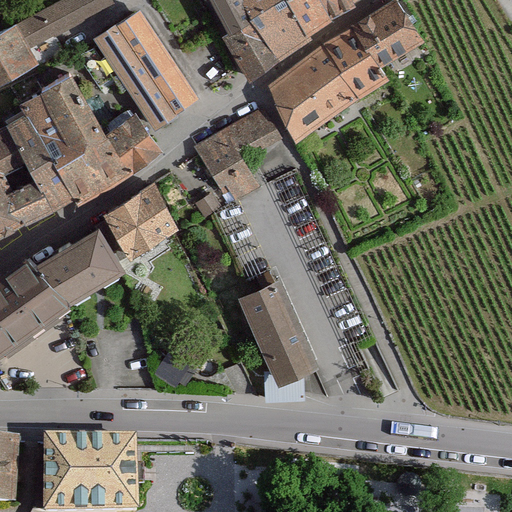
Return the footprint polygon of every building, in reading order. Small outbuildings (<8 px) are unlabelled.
[(107,0),(63,0),(21,23),(31,42),(107,0)] [(207,0),(225,28),(247,14),(237,0),(207,0)] [(312,30),(293,0),(237,0),(247,14),(275,56),(312,30)] [(331,17),(320,0),(293,0),(312,30),(331,17)] [(353,5),(350,0),(320,0),(331,17),(353,5)] [(415,40),(391,2),(356,24),(380,61),(415,40)] [(189,100),(137,14),(96,38),(148,125),(189,100)] [(275,56),(247,14),(225,28),(218,33),(247,75),(275,56)] [(0,77),(28,62),(8,28),(0,32),(0,77)] [(382,79),(353,33),(268,87),(297,133),(382,79)] [(119,172),(66,78),(23,102),(75,196),(119,172)] [(274,134),(260,110),(202,143),(232,196),(253,184),(236,155),(274,134)] [(155,149),(132,118),(108,135),(131,166),(155,149)] [(0,226),(61,192),(21,123),(0,134),(0,226)] [(174,226),(153,189),(103,216),(124,254),(174,226)] [(212,194),(197,203),(205,216),(220,206),(212,194)] [(115,270),(91,230),(40,260),(64,300),(115,270)] [(0,342),(51,303),(19,263),(0,277),(0,342)] [(251,296),(240,301),(279,386),(318,369),(279,283),(251,296)] [(0,506),(20,507),(22,436),(0,435),(0,506)] [(40,442),(40,511),(138,511),(139,442),(40,442)]
